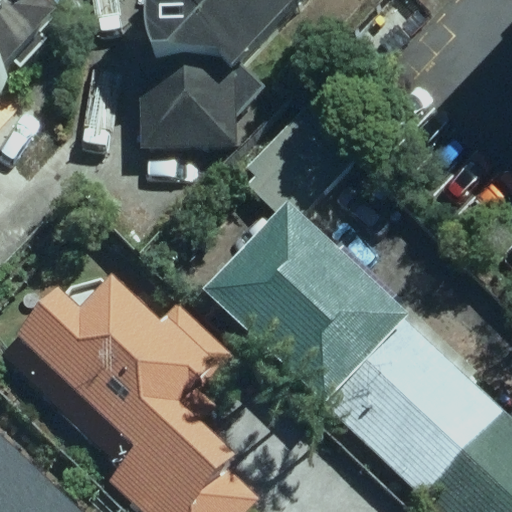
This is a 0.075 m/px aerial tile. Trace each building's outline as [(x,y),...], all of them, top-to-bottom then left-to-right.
[(0,0),(0,115),(2,117),(44,72),(14,44),(54,0),(0,0)] [(168,0),(137,34),(263,148),(305,102),(265,67),(325,0),(168,0)] [(511,31),(503,40),(511,48),(511,31)] [(442,511),(511,511),(511,404),(315,214),(371,156),(315,103),(242,178),(291,226),(221,298),(442,511)] [(266,511),(284,495),(202,412),(250,364),(191,304),(178,317),(137,275),(101,310),(82,291),(11,361),(127,478),(119,486),(144,511),(266,511)] [(135,511),(132,509),(128,511),(109,511),(0,398),(0,511),(135,511)] [(362,511),(329,480),(298,511),(362,511)]
